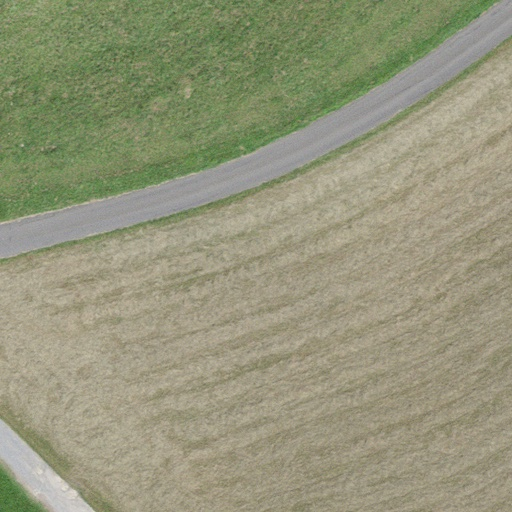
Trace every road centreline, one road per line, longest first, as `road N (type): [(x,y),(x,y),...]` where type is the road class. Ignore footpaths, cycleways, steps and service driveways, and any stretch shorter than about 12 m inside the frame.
road 1 (unclassified): [(511,10),(477,42),(293,152),(0,241)]
road 2 (track): [(89,511),(0,427)]
